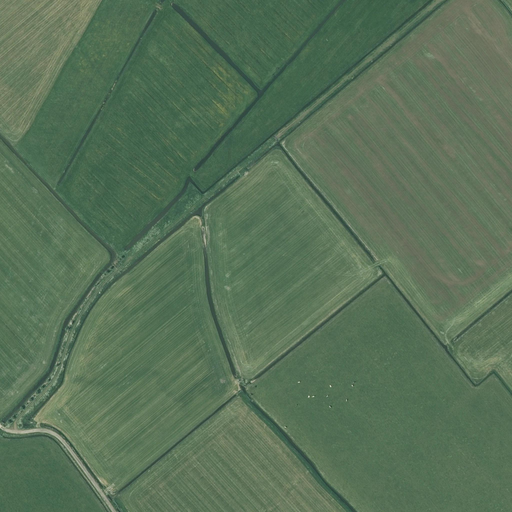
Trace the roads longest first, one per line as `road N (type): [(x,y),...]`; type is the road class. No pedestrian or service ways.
road 1 (track): [(11,432),(57,374),(74,325),(99,289),(441,0)]
road 2 (unclassified): [(115,511),(54,434),(0,426)]
